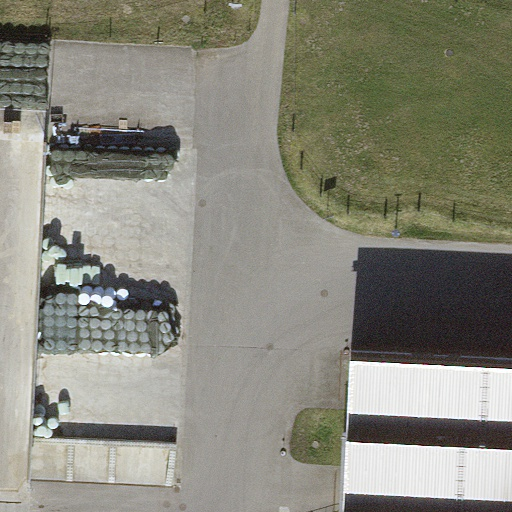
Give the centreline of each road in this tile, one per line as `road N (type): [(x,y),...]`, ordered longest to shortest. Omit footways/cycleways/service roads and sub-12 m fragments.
road 1 (residential): [(511,283),(248,271),(239,511)]
road 2 (track): [(276,0),(248,271)]
